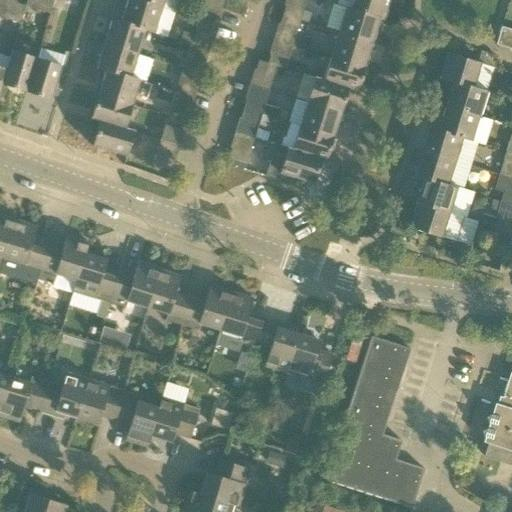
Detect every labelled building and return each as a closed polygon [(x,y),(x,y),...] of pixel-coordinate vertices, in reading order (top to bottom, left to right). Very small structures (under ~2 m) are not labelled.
[(25,6),(5,0),(0,0),(0,17),(20,24),(25,6)] [(49,0),(27,0),(25,6),(50,14),(54,1),(49,0)] [(131,0),(127,0),(121,22),(146,30),(145,31),(154,34),(162,9),(131,0)] [(131,0),(162,9),(164,0),(131,0)] [(222,10),(225,1),(221,0),(205,0),(204,5),(200,4),(195,19),(200,20),(199,21),(217,26),(222,10)] [(287,0),(283,15),(301,20),(307,22),(310,15),(303,13),(306,0),(287,0)] [(338,0),(338,4),(346,7),(380,18),(380,20),(384,21),(390,0),(338,0)] [(380,18),(346,7),(338,32),(373,42),(380,20),(380,18)] [(293,45),(301,20),(283,15),(275,40),(293,45)] [(121,22),(112,19),(104,44),(138,55),(145,31),(146,30),(121,22)] [(210,49),(217,26),(199,21),(192,44),(210,49)] [(511,49),(511,29),(503,27),(498,45),(511,49)] [(365,66),(373,42),(338,32),(331,56),(365,66)] [(131,78),(131,77),(138,55),(104,44),(96,69),(105,72),(106,71),(131,78)] [(205,65),(210,49),(192,44),(190,44),(186,59),(183,69),(200,74),(203,64),(205,65)] [(51,101),(61,66),(65,56),(41,49),(38,59),(36,58),(25,92),(51,101)] [(25,92),(36,58),(12,51),(10,58),(1,85),(2,86),(25,92)] [(495,68),(484,64),(450,53),(442,79),(456,84),(456,82),(488,92),(489,91),(495,68)] [(286,70),(289,60),(271,54),(268,64),(277,67),(286,70)] [(1,85),(10,58),(0,55),(0,93),(2,86),(1,85)] [(357,92),(365,66),(331,56),(324,80),(323,81),(348,89),(357,92)] [(259,61),(256,70),(251,85),(269,91),(277,67),(268,64),(259,61)] [(200,74),(183,69),(175,92),(193,97),(200,74)] [(140,80),(131,77),(131,78),(106,71),(105,72),(98,95),(132,106),(140,80)] [(324,80),(314,77),(303,74),(296,98),(307,101),(307,102),(341,112),(348,89),(323,81),(324,80)] [(490,92),(489,91),(488,92),(456,82),(456,84),(448,107),(482,118),(490,92)] [(265,105),(269,91),(251,85),(244,108),(262,114),(271,117),(274,108),(265,105)] [(125,129),(132,106),(98,95),(91,120),(100,123),(100,121),(125,129)] [(334,136),(341,112),(307,102),(300,125),(334,136)] [(171,107),(168,117),(185,122),(188,112),(171,107)] [(475,142),(482,118),(448,107),(441,130),(441,131),(475,142)] [(255,138),(262,114),(244,108),(237,133),(255,138)] [(178,146),(185,122),(168,117),(165,126),(160,140),(178,146)] [(134,131),(125,129),(100,121),(100,123),(92,147),(126,157),(134,131)] [(288,148),(322,159),(321,161),(326,162),(334,136),(300,125),(290,123),(286,138),(283,138),(281,146),(288,148)] [(441,131),(441,130),(432,127),(424,153),(472,168),(479,144),(475,142),(441,131)] [(247,164),(255,138),(237,133),(229,158),(247,164)] [(170,171),(178,146),(160,140),(155,155),(152,165),(170,171)] [(265,177),(278,181),(279,181),(281,174),(314,184),(321,161),(322,159),(288,148),(274,144),(265,177)] [(511,179),(511,153),(508,152),(501,176),(511,179)] [(465,190),(472,168),(424,153),(417,177),(426,180),(426,178),(460,189),(465,190)] [(511,179),(501,176),(496,191),(505,193),(503,202),(511,204),(511,179)] [(453,214),(460,189),(426,178),(426,180),(418,203),(453,214)] [(511,231),(511,204),(503,202),(495,227),(511,231)] [(464,217),(453,214),(418,203),(411,228),(445,238),(445,237),(457,241),(464,217)] [(4,259),(3,259),(15,220),(0,215),(0,271),(1,270),(4,259)] [(38,277),(47,249),(32,244),(37,227),(15,220),(3,259),(4,259),(1,270),(20,276),(22,272),(38,277)] [(505,257),(511,233),(511,231),(495,227),(487,251),(505,257)] [(76,281),(85,254),(89,243),(67,236),(61,253),(47,249),(38,277),(39,277),(37,283),(43,286),(46,279),(55,282),(53,286),(72,292),(76,281)] [(109,304),(117,276),(103,271),(106,261),(85,254),(76,281),(72,292),(100,301),(109,304)] [(147,308),(159,270),(138,263),(132,280),(117,276),(109,304),(125,309),(127,302),(147,308)] [(181,326),(190,298),(175,294),(181,277),(159,270),(147,308),(167,315),(165,321),(181,326)] [(219,331),(231,292),(210,286),(205,303),(190,298),(181,326),(198,332),(200,325),(219,331)] [(254,349),(263,319),(262,321),(248,316),(253,299),(231,292),(219,331),(220,331),(215,345),(239,353),(241,345),(254,349)] [(100,301),(96,314),(105,316),(109,304),(100,301)] [(286,373),(298,335),(278,329),(279,324),(263,319),(254,349),(261,351),(269,354),(265,367),(286,373)] [(101,338),(128,344),(131,333),(104,327),(101,338)] [(323,385),(332,355),(331,355),(330,357),(316,352),(320,342),(298,335),(286,373),(323,385)] [(325,480),(412,508),(424,469),(396,460),(402,441),(383,435),(410,349),(371,337),(325,480)] [(511,373),(506,394),(502,405),(498,404),(494,415),(489,418),(492,423),(490,429),(484,432),(487,438),(485,443),(490,444),(486,458),(511,466),(511,373)] [(0,405),(9,378),(0,374),(0,405)] [(76,418),(88,380),(67,374),(63,387),(47,382),(38,410),(39,410),(38,411),(55,417),(63,419),(65,414),(76,418)] [(38,410),(47,382),(32,377),(30,384),(9,378),(0,405),(0,416),(19,422),(25,405),(38,410)] [(115,419),(124,391),(88,380),(76,418),(98,425),(101,414),(115,419)] [(186,401),(188,386),(166,382),(164,397),(186,401)] [(151,436),(159,409),(140,403),(142,396),(124,391),(115,419),(131,424),(125,440),(147,447),(151,436)] [(151,436),(172,443),(175,432),(189,437),(189,438),(190,439),(198,409),(163,398),(159,409),(151,436)] [(218,411),(214,422),(228,426),(231,415),(218,411)] [(304,438),(293,434),(287,450),(299,454),(304,438)] [(285,456),(269,451),(265,464),(282,468),(285,456)] [(199,495),(234,506),(238,507),(250,470),(221,461),(220,462),(222,463),(217,477),(207,473),(200,494),(199,495)] [(199,495),(200,494),(189,491),(182,511),(231,511),(234,506),(199,495)] [(64,511),(66,506),(50,501),(52,495),(42,492),(41,498),(30,494),(24,511),(64,511)]
